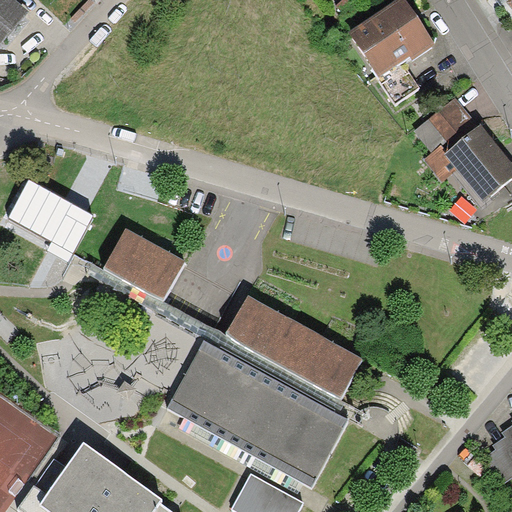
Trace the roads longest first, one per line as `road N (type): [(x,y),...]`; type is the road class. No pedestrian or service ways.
road 1 (residential): [(9,109),(511,259)]
road 2 (residential): [(9,109),(116,0)]
